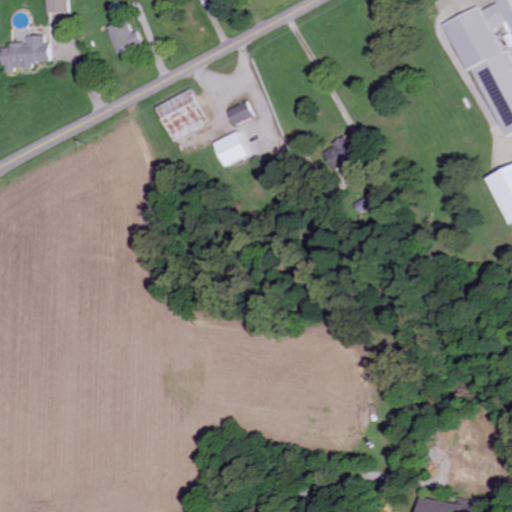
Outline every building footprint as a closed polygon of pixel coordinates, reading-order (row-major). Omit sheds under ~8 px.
[(47,0),(48,34),(70,33),(68,0),(47,0)] [(505,139),(511,135),(511,58),(509,51),(502,54),(491,31),(503,26),(508,36),(504,38),(509,50),(511,48),(511,0),(493,0),(496,6),(482,13),(480,9),(444,26),(467,74),(473,71),(505,139)] [(107,28),(117,55),(142,46),(137,32),(132,34),(127,21),(107,28)] [(27,45),(10,45),(10,50),(3,50),(3,75),(16,74),(15,67),(49,67),(48,38),(27,38),(27,45)] [(156,107),(171,143),(208,128),(193,92),(156,107)] [(254,120),(248,104),(227,111),(233,127),(254,120)] [(223,168),(249,160),(241,135),(215,143),(223,168)] [(353,143),(348,145),(345,141),(323,153),(334,173),(361,159),(353,143)] [(510,228),(511,226),(511,168),(488,178),(510,228)] [(419,511),(469,511),(470,509),(422,499),(419,511)]
